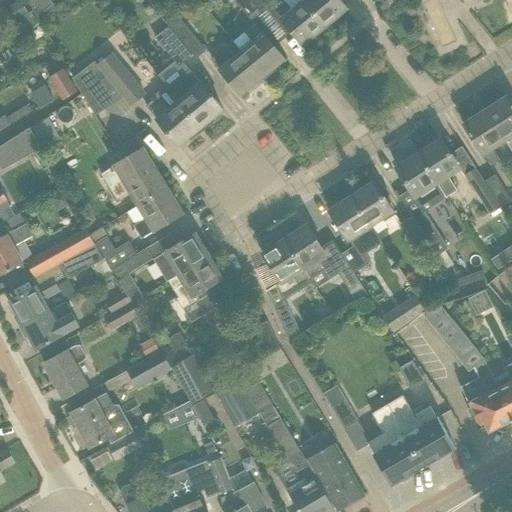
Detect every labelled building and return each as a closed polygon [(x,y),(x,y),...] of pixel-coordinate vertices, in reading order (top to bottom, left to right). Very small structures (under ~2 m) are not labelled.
[(39,20),(55,8),(48,0),(35,0),(33,2),(31,0),(27,0),(39,20)] [(251,0),(233,0),(247,16),(257,8),(259,11),(260,10),(251,0)] [(269,3),(266,0),(251,0),(260,10),(269,3)] [(275,0),(269,4),(276,11),(290,28),(293,32),(302,44),(324,26),(304,1),(303,0),(275,0)] [(303,0),(304,1),(324,26),(346,8),(338,0),(303,0)] [(206,50),(178,17),(174,16),(166,22),(170,27),(196,59),(206,50)] [(196,59),(170,27),(166,22),(165,23),(169,27),(155,38),(177,66),(192,55),(195,59),(196,59)] [(284,59),(271,43),(255,24),(244,33),(251,41),(240,50),(262,77),(284,59)] [(240,94),(262,77),(240,50),(228,60),(220,51),(211,59),(240,94)] [(130,107),(146,94),(111,52),(96,65),(104,75),(81,93),(95,116),(123,98),(130,107)] [(63,99),(76,91),(62,68),(49,77),(63,99)] [(200,82),(199,82),(189,69),(168,86),(201,127),(222,109),(200,82)] [(47,82),(32,90),(40,106),(55,98),(47,82)] [(178,145),(201,127),(168,86),(167,87),(177,100),(166,109),(156,96),(145,106),(178,145)] [(487,110),(507,141),(511,149),(511,102),(508,96),(487,110)] [(4,116),(0,118),(0,131),(10,125),(32,111),(28,104),(6,118),(4,116)] [(494,150),(507,141),(487,110),(463,125),(483,156),(484,156),(490,165),(500,159),(494,150)] [(43,149),(60,138),(48,117),(30,128),(33,134),(43,149)] [(29,127),(0,145),(0,166),(1,169),(40,147),(29,127)] [(461,170),(452,156),(441,139),(419,154),(447,196),(456,191),(448,178),(461,170)] [(136,207),(166,189),(142,148),(101,173),(117,199),(128,193),(136,207)] [(431,206),(447,196),(419,154),(396,168),(420,206),(428,201),(431,206)] [(485,181),(484,182),(476,168),(465,175),(489,213),(501,206),(485,181)] [(501,206),(510,200),(495,175),(485,181),(501,206)] [(353,196),(352,197),(372,227),(372,226),(394,213),(374,182),(353,196)] [(9,200),(17,196),(10,183),(2,187),(9,200)] [(152,232),(182,213),(166,189),(136,207),(144,220),(133,226),(140,238),(151,231),(152,232)] [(37,217),(66,201),(62,193),(32,209),(37,217)] [(352,197),(330,211),(354,248),(359,256),(353,260),(359,269),(369,263),(365,252),(381,242),(372,227),(352,197)] [(423,209),(412,216),(428,241),(438,256),(449,248),(440,233),(439,234),(423,209)] [(428,241),(412,216),(402,223),(418,248),(428,241)] [(14,245),(32,236),(26,223),(0,237),(0,275),(23,263),(14,245)] [(327,256),(318,242),(307,226),(286,240),(310,277),(331,264),(326,256),(327,256)] [(86,228),(41,254),(50,269),(58,264),(64,261),(95,242),(90,235),(86,228)] [(169,234),(136,254),(111,269),(115,274),(118,280),(152,259),(155,260),(155,262),(167,281),(208,257),(194,234),(176,245),(169,234)] [(136,254),(128,241),(115,249),(106,236),(95,242),(104,258),(111,269),(136,254)] [(310,277),(286,240),(277,245),(274,240),(259,249),(282,285),(294,277),(302,290),(312,283),(309,278),(310,277)] [(68,280),(104,258),(95,242),(64,261),(58,264),(68,280)] [(501,251),(490,259),(496,269),(508,261),(501,251)] [(194,296),(221,279),(208,257),(167,281),(177,298),(175,299),(181,310),(196,300),(194,296)] [(348,264),(347,264),(344,259),(333,266),(349,292),(351,291),(360,285),(361,284),(349,265),(348,264)] [(469,275),(456,279),(461,293),(474,289),(469,275)] [(41,300),(60,289),(54,277),(35,288),(35,287),(10,300),(16,310),(13,316),(19,327),(48,311),(41,300)] [(277,284),(266,291),(290,341),(301,334),(277,284)] [(360,285),(351,291),(357,300),(366,295),(360,285)] [(125,291),(106,302),(111,312),(130,300),(125,291)] [(414,297),(401,306),(410,321),(424,312),(414,297)] [(130,303),(132,302),(130,300),(111,312),(110,312),(111,313),(103,318),(110,332),(137,315),(130,303)] [(439,303),(422,313),(468,372),(474,369),(478,377),(461,386),(473,411),(482,429),(486,427),(489,433),(511,420),(511,416),(497,388),(498,387),(494,379),(493,377),(490,370),(472,344),(439,303)] [(72,313),(54,323),(48,311),(19,327),(25,338),(31,338),(37,349),(79,325),(72,313)] [(268,353),(280,348),(267,321),(255,326),(268,353)] [(179,332),(158,345),(161,351),(171,367),(192,354),(179,332)] [(505,371),(493,377),(494,379),(498,387),(497,388),(511,416),(511,332),(505,336),(511,348),(511,362),(503,367),(505,371)] [(85,357),(79,346),(76,345),(44,363),(63,398),(88,385),(76,364),(83,361),(85,357)] [(161,351),(159,352),(158,349),(145,357),(146,358),(125,371),(137,390),(171,370),(172,369),(171,367),(161,351)] [(215,393),(213,389),(192,354),(171,367),(172,369),(171,370),(193,406),(215,393)] [(410,390),(424,381),(411,360),(397,369),(410,390)] [(250,368),(235,377),(250,401),(258,414),(272,405),(264,392),(250,368)] [(235,376),(213,389),(215,393),(234,427),(258,414),(250,401),(235,377),(235,376)] [(344,428),(358,420),(339,389),(325,397),(344,428)] [(312,430),(325,422),(306,391),(293,399),(312,430)] [(110,411),(113,405),(106,393),(71,412),(72,414),(67,417),(73,429),(78,426),(90,447),(107,438),(111,444),(134,431),(134,430),(132,431),(128,425),(114,432),(104,414),(110,411)] [(422,406),(411,412),(402,396),(372,414),(383,433),(367,442),(374,453),(373,454),(391,485),(455,448),(431,406),(424,409),(422,406)] [(280,418),(266,427),(288,461),(302,484),(288,492),(297,508),(299,511),(334,511),(336,511),(335,508),(316,478),(308,464),(305,459),(280,418)] [(116,459),(141,445),(134,431),(111,444),(109,445),(116,459)] [(212,443),(204,446),(209,457),(216,454),(212,443)] [(325,447),(305,459),(308,464),(316,478),(335,508),(336,511),(364,495),(334,443),(325,447)] [(0,478),(0,470),(12,463),(4,449),(0,451),(0,480),(1,480),(0,478)] [(218,495),(233,489),(220,457),(204,463),(218,495)] [(204,463),(162,481),(174,509),(174,511),(209,511),(205,500),(218,495),(204,463)] [(256,511),(266,507),(253,482),(234,492),(220,497),(223,511),(256,511)] [(167,511),(149,511),(139,485),(133,483),(123,487),(121,493),(129,511),(174,511),(174,509),(167,511)]
